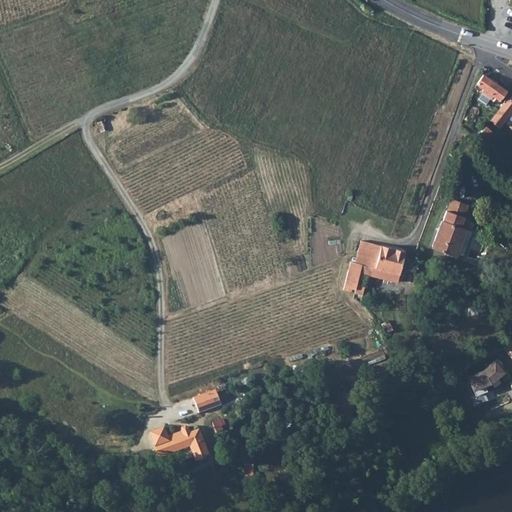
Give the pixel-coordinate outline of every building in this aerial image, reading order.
[(502,100),(508,91),(484,74),(477,83),(485,88),(482,92),(483,93),(490,98),(491,99),(494,95),(502,100)] [(490,98),(483,93),(479,99),(487,104),(490,98)] [(511,109),(511,95),(507,102),(504,100),(491,118),(500,125),(508,115),(511,109)] [(96,123),(100,133),(104,131),(101,121),(96,123)] [(454,199),(450,211),(467,217),(471,205),(454,199)] [(469,217),(467,217),(450,211),(449,211),(446,221),(444,220),(435,246),(467,258),(476,232),(465,228),(469,217)] [(274,223),(282,248),(289,245),(281,221),(274,223)] [(359,273),(398,283),(405,251),(360,241),(355,263),(350,262),(344,287),(356,290),(359,273)] [(503,365),(497,359),(483,370),(467,376),(475,395),(486,390),(484,384),(490,382),(499,374),(497,370),(503,365)] [(193,398),(199,413),(221,406),(215,390),(193,398)] [(212,424),(215,433),(225,430),(223,421),(212,424)] [(189,447),(194,463),(209,458),(199,430),(189,432),(188,428),(185,426),(180,427),(181,432),(167,437),(163,427),(148,432),(158,461),(175,455),(174,452),(189,447)] [(245,464),(241,486),(254,486),(253,464),(245,464)]
